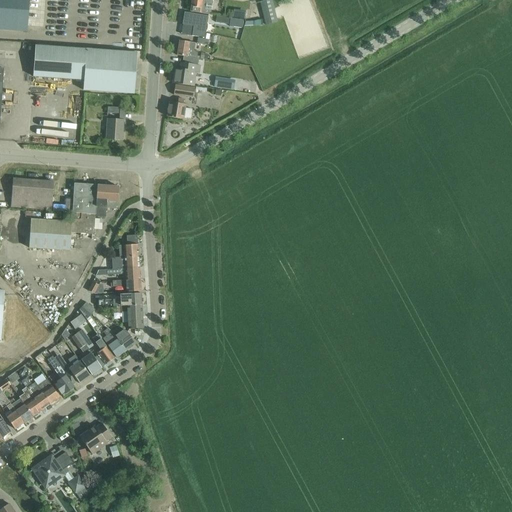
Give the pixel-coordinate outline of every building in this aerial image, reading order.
[(0,0),(0,29),(26,32),(28,0),(0,0)] [(191,0),(190,12),(208,15),(211,16),(212,0),(191,0)] [(272,1),(261,4),(266,26),(277,23),(272,1)] [(184,12),(182,24),(193,26),(192,36),(205,38),(206,31),(206,28),(208,16),(184,12)] [(229,24),(229,26),(242,28),(243,21),(230,19),(229,24)] [(177,55),(183,56),(196,59),(197,58),(198,52),(194,51),(195,44),(179,41),(177,55)] [(33,77),(64,79),(84,80),(83,90),(134,94),(137,53),(35,46),(33,77)] [(175,69),(172,83),(193,87),(195,73),(198,73),(199,66),(197,66),(198,59),(197,58),(196,59),(183,56),(181,70),(175,69)] [(175,85),(173,95),(193,98),(194,88),(175,85)] [(169,102),(167,117),(183,120),(184,118),(191,119),(192,109),(185,108),(186,105),(183,105),(184,100),(178,99),(178,104),(169,102)] [(106,140),(122,141),(123,120),(107,119),(106,140)] [(81,127),(81,121),(67,120),(66,133),(81,134),(81,127)] [(11,207),(51,210),(53,183),(13,180),(11,207)] [(30,220),(28,248),(69,251),(70,238),(70,233),(92,235),(94,235),(94,230),(102,230),(102,219),(95,219),(95,217),(105,218),(106,208),(115,208),(115,202),(117,202),(118,187),(74,184),(71,222),(30,220)] [(119,258),(138,257),(137,245),(119,246),(119,258)] [(112,259),(105,259),(99,270),(139,268),(138,257),(119,258),(120,264),(112,264),(112,259)] [(99,270),(96,276),(125,274),(126,281),(140,280),(139,268),(99,270)] [(126,281),(113,281),(113,287),(126,286),(126,293),(140,292),(140,280),(126,281)] [(93,282),(88,290),(95,294),(103,293),(103,284),(98,285),(93,282)] [(120,299),(98,300),(98,307),(127,306),(127,307),(141,306),(141,294),(127,295),(120,295),(120,299)] [(83,307),(91,314),(95,310),(86,303),(83,307)] [(127,307),(128,318),(129,330),(143,329),(142,317),(141,306),(127,307)] [(115,336),(116,338),(125,351),(135,344),(127,332),(120,327),(112,333),(115,336)] [(92,329),(88,332),(92,339),(101,351),(97,353),(98,355),(97,357),(94,358),(101,368),(105,365),(114,359),(110,352),(106,347),(97,335),(92,329)] [(82,330),(77,334),(88,349),(93,346),(82,330)] [(108,346),(116,357),(125,351),(116,338),(115,336),(112,333),(108,336),(110,338),(107,340),(102,332),(97,335),(106,347),(108,346)] [(78,357),(91,375),(92,375),(101,368),(94,358),(88,349),(77,334),(71,338),(79,349),(80,349),(83,353),(78,357)] [(65,336),(59,341),(65,349),(72,343),(65,336)] [(63,361),(68,359),(63,349),(58,352),(63,361)] [(65,363),(60,367),(72,385),(77,381),(79,384),(90,376),(75,356),(68,360),(70,363),(67,366),(65,363)] [(72,385),(60,367),(52,357),(47,360),(60,379),(56,382),(56,383),(54,385),(61,395),(64,393),(64,394),(74,387),(72,385)] [(45,370),(36,375),(40,381),(49,375),(45,370)] [(15,372),(8,378),(12,384),(20,379),(15,372)] [(47,379),(38,386),(35,383),(32,385),(27,378),(21,382),(26,388),(42,410),(50,404),(60,398),(47,379)] [(0,383),(0,389),(1,391),(10,385),(6,379),(0,383)] [(24,394),(19,397),(20,399),(33,417),(42,410),(26,388),(22,391),(23,392),(24,394)] [(24,423),(9,402),(0,389),(0,405),(0,406),(5,405),(9,410),(5,414),(6,418),(14,429),(24,423)] [(13,399),(9,402),(24,423),(33,417),(20,399),(16,402),(13,399)] [(0,434),(2,438),(11,432),(0,417),(0,434)] [(90,430),(80,437),(81,439),(81,441),(83,443),(84,444),(92,454),(93,457),(102,451),(100,448),(106,444),(107,445),(114,441),(112,438),(102,423),(96,428),(95,426),(90,430)] [(54,461),(51,458),(54,456),(54,455),(30,471),(31,472),(33,470),(45,487),(64,475),(61,471),(73,463),(65,452),(54,461)] [(84,486),(78,477),(69,483),(75,492),(84,486)]
